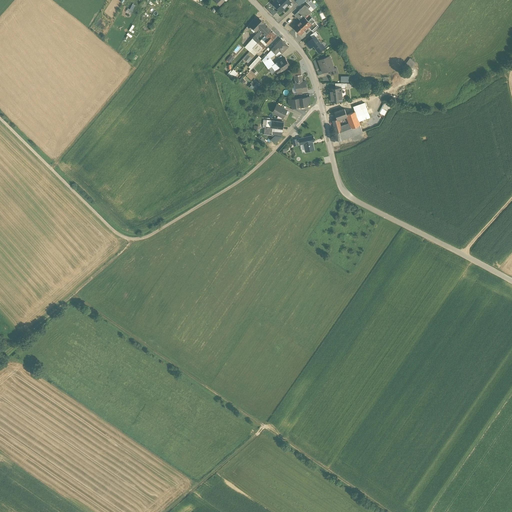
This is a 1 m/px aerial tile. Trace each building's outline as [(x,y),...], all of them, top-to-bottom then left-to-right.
[(275,0),(274,2),(281,10),(286,6),(284,3),(287,0),(275,0)] [(270,2),(265,7),(274,17),(280,12),(270,2)] [(305,5),(295,14),(301,21),(304,18),(311,11),(305,5)] [(259,18),(255,21),(254,22),(255,22),(251,26),(253,27),(253,28),(256,30),(257,30),(263,22),(259,18)] [(309,22),(304,18),(301,21),(295,27),(298,30),(302,33),(308,27),(311,24),(309,22)] [(318,27),(311,20),(309,22),(311,24),(308,27),(313,32),(318,27)] [(263,22),(257,30),(259,31),(265,24),(263,22)] [(265,24),(259,31),(261,34),(262,33),(265,35),(271,30),(265,24)] [(276,35),(271,30),(265,35),(268,37),(266,39),(270,42),(276,35)] [(313,38),(306,43),(310,48),(313,45),(319,52),(324,47),(316,36),(313,38)] [(281,39),(272,49),(276,53),(279,50),(282,52),(288,45),(281,39)] [(244,59),(248,63),(254,56),(250,53),(244,59)] [(251,69),(261,59),(258,56),(248,66),(251,69)] [(330,56),(319,60),(324,73),(331,70),(335,68),(330,56)] [(285,58),(282,60),(281,58),(277,61),(281,66),(283,69),(283,70),(290,65),(285,58)] [(274,63),(272,65),(276,70),(281,66),(277,61),(274,63)] [(238,73),(234,70),(229,75),(233,78),(238,73)] [(336,88),(331,88),(331,96),(331,101),(341,101),(341,95),(342,95),(341,88),(341,87),(336,88)] [(310,97),(299,98),(300,106),(306,106),(306,105),(308,105),(307,102),(310,102),(310,97)] [(299,98),(289,100),(289,105),(292,104),(293,107),(294,107),(300,106),(299,98)] [(379,112),(384,115),(390,105),(384,102),(379,112)] [(286,110),(277,105),(273,112),(283,117),(286,110)] [(366,107),(355,111),(359,121),(370,117),(366,107)] [(344,109),(335,112),(338,119),(347,116),(347,114),(344,109)] [(355,111),(347,114),(347,116),(349,123),(350,127),(360,124),(359,121),(355,111)] [(339,123),(334,124),(336,131),(338,141),(343,139),(341,131),(340,126),(339,123)] [(350,127),(341,131),(343,139),(362,132),(360,124),(350,127)] [(271,140),(275,143),(281,137),(282,136),(277,135),(276,135),(271,140)] [(313,135),(299,139),(301,144),(304,143),(306,152),(314,150),(312,141),(314,141),(313,135)]
